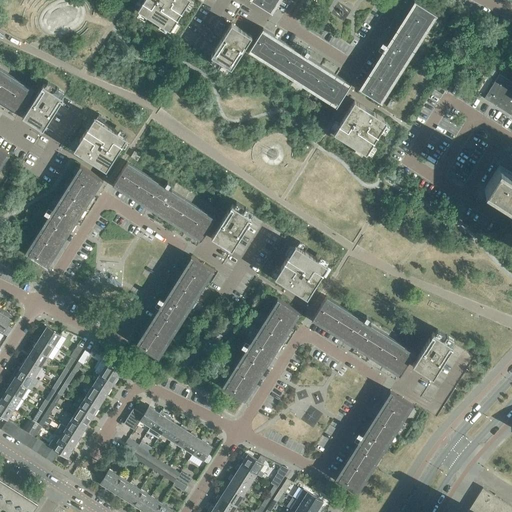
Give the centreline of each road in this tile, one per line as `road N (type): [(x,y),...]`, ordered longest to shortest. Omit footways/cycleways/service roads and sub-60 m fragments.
road 1 (residential): [(85,464),(137,386),(237,431)]
road 2 (residential): [(37,304),(106,203),(174,246)]
road 3 (residential): [(237,431),(301,337),(374,379)]
road 4 (residential): [(37,304),(116,337),(174,246)]
road 5 (residential): [(374,379),(318,465),(237,431)]
road 6 (residential): [(397,0),(354,63),(293,29),(287,22),(297,0)]
road 7 (residential): [(374,379),(432,409),(467,355)]
